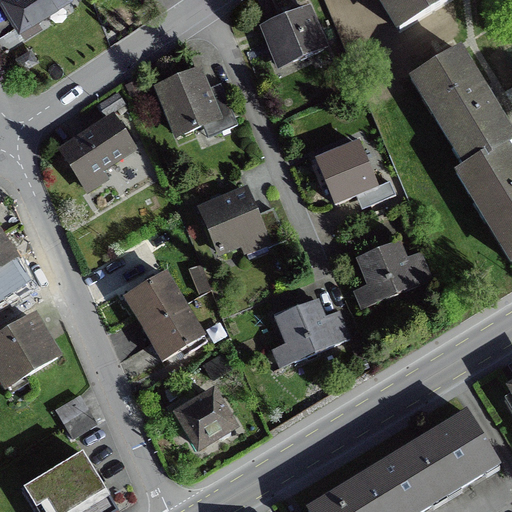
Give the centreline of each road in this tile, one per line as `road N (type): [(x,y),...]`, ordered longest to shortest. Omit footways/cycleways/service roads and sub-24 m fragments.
road 1 (residential): [(3,140),(161,511)]
road 2 (secondary): [(210,511),(511,328)]
road 3 (residential): [(3,140),(214,0)]
